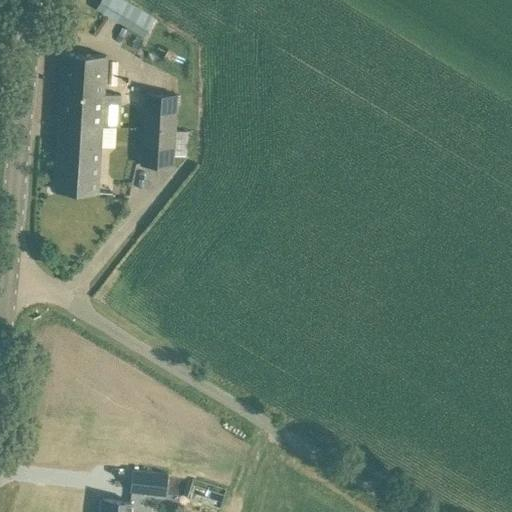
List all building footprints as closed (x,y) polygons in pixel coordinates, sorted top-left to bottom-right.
[(155,18),(124,0),(123,0),(101,0),(97,7),(145,36),(155,18)] [(106,55),(83,54),(63,53),(59,122),(102,125),(102,126),(119,127),(120,107),(121,94),(104,93),(106,55)] [(143,129),(174,131),(176,95),(145,93),(143,129)] [(98,192),(102,126),(102,125),(59,122),(55,190),(98,192)] [(171,166),(174,131),(143,129),(141,164),(171,166)] [(168,473),(133,469),(132,491),(165,495),(168,473)] [(188,496),(223,509),(230,489),(195,476),(188,496)] [(130,511),(132,501),(122,500),(102,498),(100,511),(130,511)]
